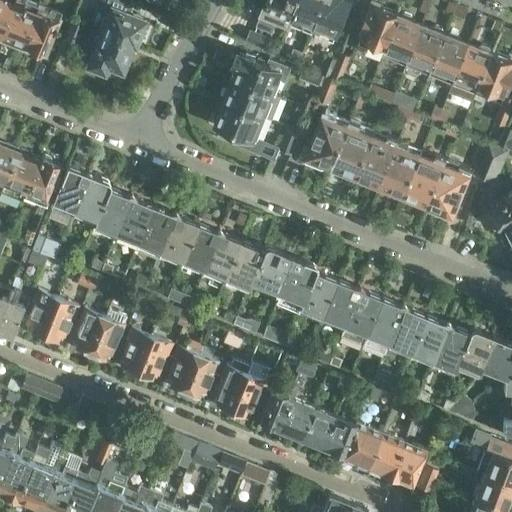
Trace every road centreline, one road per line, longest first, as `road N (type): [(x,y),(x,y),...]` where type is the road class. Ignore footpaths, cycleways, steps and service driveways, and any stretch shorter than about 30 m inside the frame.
road 1 (residential): [(385,511),(383,497),(0,344)]
road 2 (residential): [(152,134),(175,161),(511,293)]
road 3 (residential): [(0,89),(123,134),(152,134)]
road 4 (residential): [(152,134),(219,0)]
